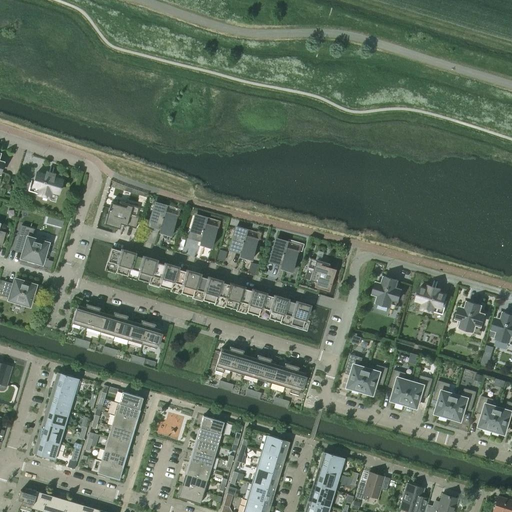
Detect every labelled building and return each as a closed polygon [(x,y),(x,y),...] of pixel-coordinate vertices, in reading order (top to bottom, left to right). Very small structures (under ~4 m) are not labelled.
[(54,167),(50,166),(49,172),(46,171),(45,175),(36,172),(34,181),(31,180),(28,190),(49,197),(51,190),(58,193),(62,180),(53,177),(54,174),(52,173),(54,167)] [(106,213),(104,221),(105,222),(104,224),(114,227),(115,225),(120,226),(121,224),(135,228),(139,216),(135,215),(138,208),(120,202),(119,205),(111,202),(107,214),(106,213)] [(152,214),(148,226),(163,230),(162,233),(171,236),(177,214),(165,211),(166,207),(155,204),(152,214)] [(20,209),(18,216),(24,218),(26,216),(28,211),(20,209)] [(192,226),(189,238),(203,242),(202,245),(211,248),(215,233),(217,226),(205,223),(206,219),(196,216),(193,226),(192,226)] [(28,259),(28,260),(29,260),(30,259),(33,260),(33,261),(34,262),(34,261),(41,263),(44,256),(45,255),(44,255),(45,251),(46,251),(46,250),(45,250),(47,243),(40,241),(41,240),(40,240),(39,241),(35,239),(36,239),(35,238),(35,239),(31,238),(34,229),(21,225),(13,250),(23,253),(21,257),(28,259)] [(246,231),(236,228),(233,238),(232,238),(229,250),(244,254),(243,257),(251,260),(258,238),(245,235),(246,231)] [(273,250),(269,262),(284,266),(283,269),(291,272),(298,250),(285,247),(287,243),(276,240),(273,250)] [(127,276),(130,268),(129,268),(133,255),(134,255),(134,253),(122,250),(122,251),(111,247),(107,261),(118,264),(115,272),(127,276)] [(227,252),(219,249),(217,259),(224,261),(227,252)] [(149,283),(151,275),(155,262),(156,260),(144,256),(144,258),(134,255),(133,255),(129,268),(130,268),(140,271),(137,279),(149,283)] [(310,259),(304,278),(315,282),(314,284),(319,286),(319,288),(329,291),(329,288),(330,289),(333,281),(332,280),(332,279),(333,275),(335,269),(326,266),(327,264),(310,259)] [(165,265),(155,262),(151,275),(161,278),(159,286),(171,290),(173,282),(177,268),(177,269),(178,267),(166,263),(165,265)] [(187,272),(177,269),(177,268),(173,282),(183,285),(181,293),(193,297),(195,289),(194,289),(198,275),(199,275),(199,274),(187,270),(187,272)] [(209,278),(199,275),(198,275),(194,289),(195,289),(205,292),(202,300),(214,304),(217,296),(216,295),(220,281),(221,282),(221,281),(209,277),(209,278)] [(376,282),(372,293),(379,295),(377,302),(389,306),(392,298),(398,300),(401,290),(395,288),(397,280),(385,276),(383,284),(376,282)] [(33,292),(35,285),(28,283),(28,282),(27,282),(27,283),(23,282),(23,281),(22,280),(22,281),(15,279),(13,283),(4,281),(0,295),(9,298),(9,299),(16,301),(16,302),(17,302),(17,301),(21,303),(20,303),(21,304),(22,303),(29,305),(31,298),(32,298),(32,297),(31,297),(32,293),(33,293),(34,292),(33,292)] [(424,302),(422,308),(443,314),(447,301),(444,300),(446,295),(437,292),(438,288),(436,288),(437,281),(434,280),(432,287),(430,286),(429,289),(420,287),(416,299),(424,302)] [(236,310),(239,302),(238,302),(242,288),(243,288),(243,287),(231,283),(231,285),(221,282),(220,281),(216,295),(217,296),(227,299),(224,306),(236,310)] [(253,291),(243,288),(242,288),(238,302),(239,302),(249,305),(246,312),(258,316),(261,308),(260,308),(264,294),(265,294),(265,293),(253,289),(253,291)] [(275,297),(265,294),(264,294),(260,308),(261,308),(271,311),(268,318),(280,322),(283,314),(282,314),(286,300),(287,300),(287,299),(275,296),(275,297)] [(297,303),(287,300),(286,300),(282,314),(283,314),(293,317),(290,324),(302,328),(309,305),(297,302),(297,303)] [(459,306),(456,318),(462,320),(460,327),(473,331),(475,323),(481,325),(484,314),(478,313),(480,305),(468,301),(466,308),(459,306)] [(86,327),(93,306),(86,303),(86,304),(85,307),(78,305),(76,309),(73,318),(73,319),(72,323),(86,327)] [(93,306),(86,327),(100,331),(106,313),(99,311),(100,308),(93,306)] [(106,313),(100,331),(114,336),(121,314),(113,312),(113,315),(106,313)] [(492,329),(489,336),(509,341),(511,334),(511,333),(511,314),(505,312),(504,312),(502,319),(495,317),(492,329)] [(128,340),(133,321),(126,319),(127,316),(121,314),(114,336),(128,340)] [(133,321),(128,340),(142,344),(148,322),(141,320),(141,321),(140,323),(133,321)] [(148,322),(142,344),(156,348),(161,330),(154,327),(155,325),(155,324),(148,322)] [(429,345),(435,347),(438,338),(433,337),(431,338),(429,345)] [(74,345),(81,347),(83,340),(76,338),(74,345)] [(89,342),(83,340),(81,347),(87,349),(89,342)] [(101,353),(108,355),(110,348),(104,346),(101,353)] [(224,369),(230,370),(236,348),(229,346),(229,347),(228,350),(221,348),(214,370),(223,373),(223,372),(224,369)] [(485,347),(480,364),(487,366),(492,349),(485,347)] [(117,350),(110,348),(108,355),(115,357),(117,350)] [(244,374),(249,356),(242,354),(243,351),(243,350),(236,348),(230,370),(244,374)] [(129,361),(136,363),(138,356),(131,354),(129,361)] [(351,389),(360,392),(367,368),(360,366),(363,357),(350,354),(345,373),(351,375),(348,386),(352,387),(351,389)] [(258,378),(264,357),(257,355),(256,358),(249,356),(244,374),(258,378)] [(145,358),(138,356),(136,363),(143,365),(145,358)] [(271,383),(276,364),(270,362),(271,359),(264,357),(258,378),(271,383)] [(0,389),(0,390),(3,390),(5,388),(12,366),(0,362),(0,389)] [(285,387),(292,365),(284,363),(284,366),(276,364),(271,383),(285,387)] [(374,370),(367,368),(360,392),(369,394),(369,393),(373,394),(376,383),(383,385),(388,368),(376,364),(374,370)] [(299,367),(292,365),(285,387),(291,388),(289,392),(298,395),(300,387),(301,387),(301,386),(304,378),(304,377),(305,373),(297,370),(298,368),(299,367)] [(395,402),(404,405),(411,381),(404,379),(406,373),(394,369),(389,386),(395,388),(392,399),(395,401),(395,402)] [(60,373),(55,389),(75,395),(79,379),(75,378),(75,377),(60,373)] [(418,383),(411,381),(404,405),(413,408),(413,406),(417,407),(420,396),(427,398),(433,378),(420,375),(418,383)] [(217,387),(224,389),(226,382),(219,380),(217,387)] [(439,415),(448,418),(455,394),(448,392),(450,384),(438,380),(432,399),(439,401),(436,413),(439,414),(439,415)] [(233,384),(226,382),(224,389),(231,391),(233,384)] [(245,395),(252,397),(254,390),(247,388),(245,395)] [(462,396),(455,394),(448,418),(457,421),(457,419),(461,420),(464,409),(471,411),(476,391),(464,388),(462,396)] [(75,395),(55,389),(50,405),(70,411),(75,395)] [(261,392),(254,390),(252,397),(259,399),(261,392)] [(122,391),(118,403),(139,409),(142,397),(122,391)] [(483,428),(491,431),(499,407),(492,405),(493,399),(481,395),(476,412),(483,414),(479,426),(483,427),(483,428)] [(273,404),(279,406),(281,399),(275,397),(273,404)] [(288,401),(281,399),(279,406),(286,408),(288,401)] [(506,409),(499,407),(491,431),(500,434),(501,432),(505,433),(508,422),(511,423),(511,401),(508,401),(506,409)] [(115,415),(135,421),(139,409),(118,403),(115,415)] [(46,421),(65,427),(70,411),(50,405),(46,421)] [(111,426),(132,432),(135,421),(115,415),(111,426)] [(203,415),(199,427),(220,433),(224,434),(227,423),(203,415)] [(46,421),(41,437),(60,443),(65,427),(46,421)] [(108,438),(129,444),(132,432),(111,426),(108,438)] [(196,439),(216,445),(220,433),(199,427),(196,439)] [(265,435),(261,451),(280,456),(285,440),(271,436),(270,436),(265,435)] [(56,458),(60,443),(41,437),(36,454),(50,458),(51,457),(56,458)] [(105,449),(125,455),(129,444),(108,438),(105,449)] [(216,445),(196,439),(192,450),(213,456),(216,445)] [(80,449),(74,448),(70,460),(76,461),(80,449)] [(101,461),(122,467),(125,455),(105,449),(101,461)] [(213,456),(192,450),(189,462),(209,468),(213,456)] [(280,456),(261,451),(256,467),(275,473),(280,456)] [(326,452),(321,469),(340,474),(345,459),(340,457),(326,452)] [(118,479),(122,467),(101,461),(98,472),(118,479)] [(209,468),(189,462),(185,473),(206,479),(209,468)] [(275,473),(256,467),(251,483),(271,489),(275,473)] [(316,485),(335,491),(340,474),(321,469),(316,485)] [(384,476),(369,472),(365,485),(359,483),(355,497),(365,500),(367,495),(377,498),(384,476)] [(206,479),(185,473),(182,485),(203,491),(206,479)] [(271,489),(251,483),(246,499),(266,505),(271,489)] [(423,488),(407,483),(399,508),(410,511),(422,511),(427,498),(421,496),(423,488)] [(199,503),(203,491),(182,485),(178,497),(199,503)] [(311,501),(331,507),(335,491),(316,485),(311,501)] [(229,486),(227,493),(232,495),(234,495),(236,488),(229,486)] [(19,508),(30,511),(36,491),(26,487),(24,491),(20,490),(17,499),(22,500),(19,508)] [(42,511),(47,494),(36,491),(30,511),(32,508),(42,511)] [(229,507),(232,495),(227,493),(223,505),(229,507)] [(45,511),(52,511),(57,497),(47,494),(42,511),(45,511)] [(457,498),(442,494),(439,503),(436,502),(434,503),(433,506),(427,504),(424,511),(453,511),(455,506),(456,505),(458,502),(457,500),(457,498)] [(494,507),(492,511),(511,511),(511,501),(497,496),(495,501),(494,502),(492,504),(492,506),(494,507)] [(63,511),(67,500),(57,497),(52,511),(63,511)] [(263,511),(266,505),(246,499),(242,511),(263,511)] [(74,511),(78,503),(67,500),(63,511),(74,511)] [(307,511),(328,511),(331,507),(311,501),(307,511)] [(86,511),(88,506),(78,503),(74,511),(86,511)]
